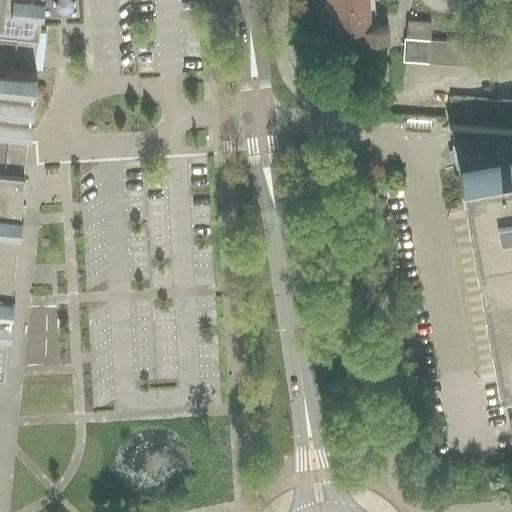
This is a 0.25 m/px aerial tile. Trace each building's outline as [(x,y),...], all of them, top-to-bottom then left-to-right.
[(21,208),(25,167),(13,166),(15,147),(20,146),(19,136),(19,128),(30,129),(36,67),(24,66),(27,28),(40,29),(42,8),(44,8),(44,0),(0,0),(0,367),(5,368),(9,326),(11,326),(13,308),(11,308),(11,306),(13,306),(15,288),(13,288),(19,227),(21,227),(22,218),(23,209),(21,208)] [(328,0),(330,29),(348,28),(349,39),(389,37),(388,25),(370,26),(368,0),(328,0)] [(430,38),(431,22),(408,20),(407,36),(430,38)] [(416,61),(418,38),(404,37),(404,60),(416,61)] [(429,62),(430,39),(418,38),(416,61),(429,62)] [(441,63),(443,39),(430,39),(429,62),(441,63)] [(453,63),(455,40),(443,39),(441,63),(453,63)] [(466,64),(467,41),(455,40),(453,63),(466,64)] [(478,65),(480,42),(467,41),(466,64),(478,65)] [(491,66),(492,43),(480,42),(478,65),(491,66)] [(503,67),(505,44),(492,43),(491,66),(503,67)] [(511,67),(511,44),(505,44),(503,67),(511,67)] [(462,119),(464,96),(451,95),(450,118),(462,119)] [(475,120),(476,97),(464,96),(462,119),(475,120)] [(487,121),(489,98),(476,97),(475,120),(487,121)] [(500,122),(501,99),(489,98),(487,121),(500,122)] [(511,123),(511,122),(511,99),(501,99),(500,122),(511,123)] [(511,126),(454,123),(499,370),(511,367),(511,126)]
